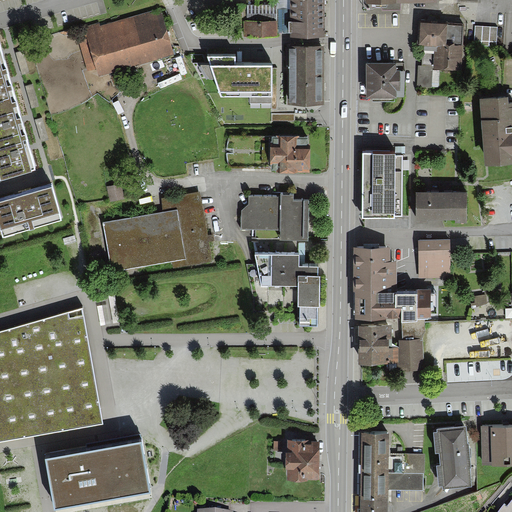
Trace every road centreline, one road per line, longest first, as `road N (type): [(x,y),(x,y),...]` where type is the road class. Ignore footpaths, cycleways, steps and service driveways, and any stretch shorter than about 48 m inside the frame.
road 1 (primary): [(339,397),(343,0)]
road 2 (unclassified): [(339,397),(511,387)]
